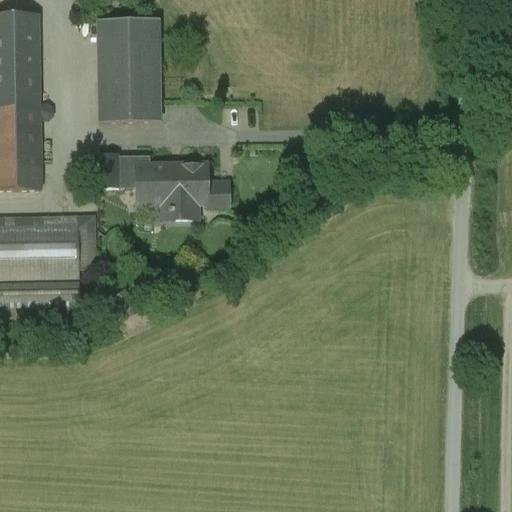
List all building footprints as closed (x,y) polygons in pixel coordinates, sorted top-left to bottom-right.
[(38,20),(0,20),(0,196),(41,196),(38,20)] [(158,25),(98,26),(99,129),(160,128),(158,25)] [(118,158),(100,158),(101,193),(119,192),(119,191),(118,181),(118,161),(118,158)] [(118,181),(137,181),(137,171),(150,170),(150,160),(118,161),(118,181)] [(207,169),(150,170),(137,171),(137,181),(137,191),(138,209),(168,208),(168,218),(196,217),(196,208),(206,207),(208,207),(207,186),(207,169)] [(137,181),(118,181),(119,191),(137,191),(137,181)] [(228,185),(207,186),(208,207),(206,207),(206,212),(229,211),(228,185)] [(78,221),(0,222),(0,291),(79,290),(79,276),(79,245),(78,221)] [(92,221),(78,221),(79,245),(91,245),(92,245),(92,221)] [(91,245),(79,245),(79,276),(91,276),(91,245)] [(79,290),(0,291),(0,322),(80,321),(79,290)]
